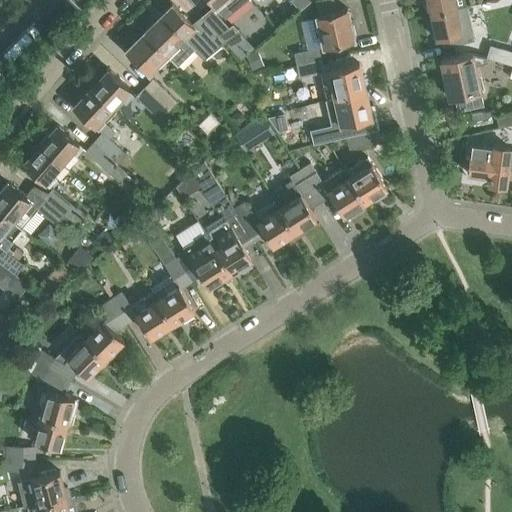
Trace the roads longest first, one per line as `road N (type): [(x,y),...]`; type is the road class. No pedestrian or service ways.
road 1 (residential): [(140,511),(130,484),(133,429),(148,407),(196,368),(435,217)]
road 2 (residential): [(435,217),(386,0)]
road 3 (residential): [(0,130),(119,0)]
